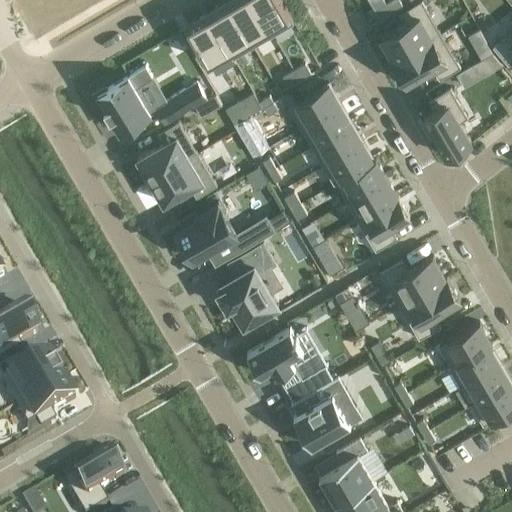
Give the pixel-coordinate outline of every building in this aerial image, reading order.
[(230,0),(228,2),(254,46),(273,34),(253,0),(230,0)] [(280,0),(253,0),(273,34),(294,22),(280,0)] [(407,23),(382,37),(394,59),(395,60),(442,33),(422,0),(421,0),(401,12),(407,23)] [(399,0),(390,0),(386,3),(391,11),(402,4),(399,0)] [(228,2),(208,13),(229,49),(229,50),(233,58),(234,58),(254,46),(228,2)] [(386,3),(375,9),(380,17),(391,11),(386,3)] [(208,13),(187,25),(209,61),(216,74),(236,62),(234,58),(233,58),(229,50),(229,49),(208,13)] [(511,29),(493,44),(509,64),(511,61),(511,29)] [(394,59),(393,60),(407,83),(433,68),(439,78),(461,66),(442,33),(395,60),(394,59)] [(487,45),(476,51),(481,59),(492,52),(487,45)] [(481,59),(465,68),(472,81),(501,64),(492,52),(481,59)] [(305,62),(294,69),(300,79),(311,72),(305,62)] [(106,84),(93,92),(101,105),(104,103),(106,106),(104,107),(110,118),(112,117),(120,131),(151,112),(136,87),(153,76),(146,64),(129,75),(108,87),(106,84)] [(294,69),(283,75),(289,86),(300,79),(294,69)] [(197,81),(156,105),(162,115),(166,122),(207,98),(197,81)] [(329,83),(289,106),(301,127),(341,103),(329,83)] [(435,110),(424,117),(447,156),(472,141),(460,121),(468,116),(451,87),(429,99),(435,110)] [(253,90),(225,107),(235,124),(242,120),(263,107),(259,101),(253,90)] [(217,94),(196,106),(202,117),(223,105),(217,94)] [(270,94),(259,101),(263,107),(274,101),(271,96),(270,94)] [(274,101),(263,107),(268,115),(278,108),(274,101)] [(341,103),(301,127),(312,145),(352,122),(341,103)] [(140,161),(137,163),(146,179),(150,178),(151,180),(198,152),(179,119),(158,131),(164,141),(138,157),(140,161)] [(242,120),(235,124),(241,134),(248,130),(242,120)] [(352,122),(312,145),(323,164),(363,140),(352,122)] [(363,140),(323,164),(334,184),(336,182),(374,159),(374,158),(363,140)] [(152,182),(149,184),(159,201),(162,199),(164,202),(191,187),(196,197),(217,185),(198,152),(151,180),(152,182)] [(270,156),(263,160),(269,171),(276,167),(270,156)] [(374,159),(336,182),(347,200),(387,176),(376,157),(374,158),(374,159)] [(276,167),(269,171),(275,181),(282,177),(276,167)] [(387,176),(347,200),(358,219),(398,195),(387,176)] [(294,191),(284,197),(291,208),(301,202),(294,191)] [(398,195),(358,219),(376,250),(398,237),(391,227),(410,216),(398,195)] [(183,225),(176,229),(193,259),(207,251),(213,261),(215,265),(276,229),(266,214),(237,231),(219,199),(198,212),(196,208),(177,219),(177,220),(179,219),(183,225)] [(301,202),(291,208),(297,219),(307,213),(301,202)] [(284,209),(269,218),(276,229),(291,220),(284,209)] [(314,231),(307,235),(313,245),(320,241),(314,231)] [(320,241),(313,245),(330,274),(344,267),(327,237),(326,238),(320,241)] [(502,265),(511,261),(511,240),(495,245),(502,265)] [(223,287),(218,290),(228,306),(232,304),(244,324),(279,304),(272,292),(259,271),(272,264),(276,262),(263,241),(229,261),(237,273),(220,283),(223,287)] [(402,259),(380,271),(400,305),(446,277),(446,276),(433,255),(408,269),(402,259)] [(446,277),(400,305),(419,338),(441,325),(435,315),(461,299),(447,276),(446,276),(446,277)] [(353,294),(340,303),(356,330),(370,322),(353,294)] [(0,317),(0,361),(22,348),(19,343),(41,331),(26,307),(2,321),(0,317)] [(480,321),(440,345),(451,365),(452,366),(490,343),(490,344),(492,343),(480,321)] [(291,326),(247,351),(261,374),(273,366),(278,375),(296,365),(291,356),(304,349),(298,338),(299,337),(297,333),(295,334),(291,326)] [(379,341),(371,346),(383,365),(391,361),(379,341)] [(451,365),(449,366),(461,386),(469,381),(501,362),(490,344),(490,343),(452,366),(451,365)] [(18,357),(0,368),(0,378),(16,406),(63,378),(50,356),(26,370),(18,357)] [(501,362),(469,381),(479,398),(480,399),(511,380),(501,362)] [(325,364),(285,387),(294,401),(333,378),(325,364)] [(339,375),(291,402),(297,413),(294,415),(312,446),(363,416),(339,375)] [(63,378),(16,406),(28,425),(28,426),(36,421),(41,430),(57,421),(52,412),(76,398),(63,378)] [(479,398),(471,403),(484,425),(511,407),(511,380),(480,399),(479,398)] [(401,381),(394,385),(401,396),(408,392),(401,381)] [(408,392),(401,396),(407,406),(414,402),(408,392)] [(423,418),(416,422),(423,433),(430,429),(423,418)] [(410,425),(402,430),(406,438),(415,433),(410,425)] [(430,429),(423,433),(429,443),(436,439),(430,429)] [(343,461),(320,474),(336,502),(374,479),(359,454),(368,449),(360,436),(337,450),(343,461)] [(76,466),(61,475),(82,511),(94,511),(109,504),(101,489),(125,475),(109,447),(93,456),(97,463),(80,473),(76,466)] [(337,504),(334,506),(337,511),(404,511),(398,499),(389,505),(374,479),(336,502),(337,504)] [(35,490),(22,497),(30,511),(45,511),(48,511),(35,490)]
